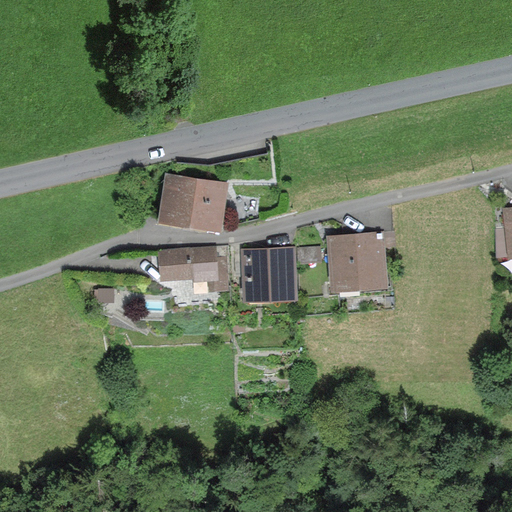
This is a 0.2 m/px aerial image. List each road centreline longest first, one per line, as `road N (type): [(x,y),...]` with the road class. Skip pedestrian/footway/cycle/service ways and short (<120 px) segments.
road 1 (residential): [(0,284),(124,239),(230,237),(511,166)]
road 2 (tertiary): [(511,70),(0,185)]
